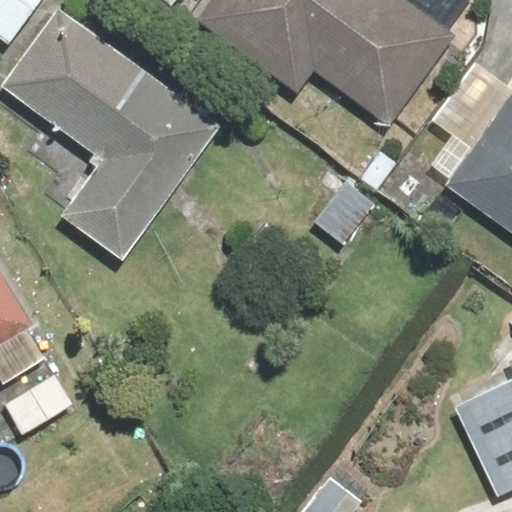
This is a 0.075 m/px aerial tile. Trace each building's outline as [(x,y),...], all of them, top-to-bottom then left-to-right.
[(43,0),(0,0),(0,45),(8,51),(43,0)] [(151,0),(167,13),(177,0),(151,0)] [(451,40),(397,0),(212,0),(197,21),(300,97),(318,73),(388,124),(451,40)] [(511,0),(490,0),(482,64),(430,132),(448,145),(430,169),(511,231),(511,0)] [(220,132),(56,10),(0,85),(0,94),(100,168),(63,217),(124,262),(220,132)] [(411,164),(372,140),(348,180),(387,204),(411,164)] [(379,207),(345,180),(309,224),(343,252),(379,207)] [(0,390),(1,393),(52,364),(0,274),(0,390)] [(511,320),(502,334),(511,341),(511,320)] [(511,383),(454,409),(495,501),(511,493),(511,383)] [(295,511),(356,511),(369,497),(333,467),(295,511)]
